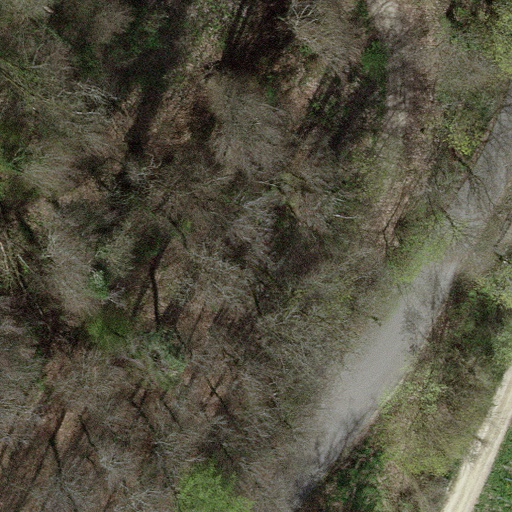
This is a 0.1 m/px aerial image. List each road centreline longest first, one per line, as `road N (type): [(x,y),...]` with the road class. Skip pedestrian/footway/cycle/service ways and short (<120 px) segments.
road 1 (unclassified): [(299,511),(511,122)]
road 2 (track): [(319,0),(427,277)]
road 3 (track): [(511,396),(453,511)]
